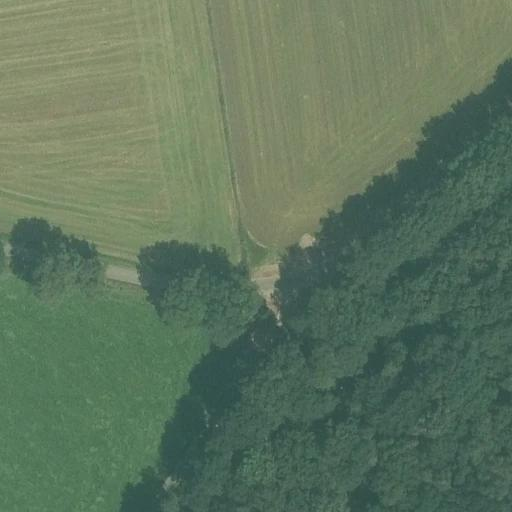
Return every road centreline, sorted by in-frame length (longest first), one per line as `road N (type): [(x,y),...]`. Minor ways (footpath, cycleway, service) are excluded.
road 1 (unclassified): [(0,249),(180,287),(305,285),(511,122)]
road 2 (track): [(305,285),(151,511)]
